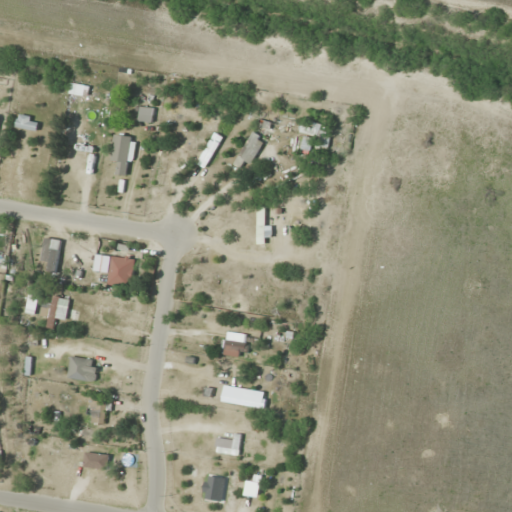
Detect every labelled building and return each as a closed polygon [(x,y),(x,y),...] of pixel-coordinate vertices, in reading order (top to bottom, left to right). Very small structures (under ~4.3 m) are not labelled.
[(153,106),(139,106),(139,120),(153,120),(153,106)] [(36,131),(39,118),(18,113),(15,126),(36,131)] [(99,141),(100,125),(68,121),(66,137),(99,141)] [(246,171),(265,138),(252,130),(233,164),(246,171)] [(133,135),(112,134),(111,163),(118,163),(118,174),(131,175),(133,135)] [(309,159),(312,137),(302,136),(300,158),(309,159)] [(205,148),(205,138),(179,138),(179,148),(205,148)] [(258,243),(267,243),(266,210),(257,211),(258,243)] [(132,278),(134,269),(121,267),(122,257),(112,256),(107,284),(118,286),(119,276),(132,278)] [(81,280),(81,268),(65,268),(65,280),(81,280)] [(70,298),(51,295),(47,326),(55,327),(56,318),(67,319),(70,298)] [(96,381),(98,359),(70,356),(68,378),(96,381)] [(109,401),(89,401),(88,422),(108,423),(109,401)] [(114,456),(74,454),(74,463),(113,465),(114,456)] [(69,459),(44,455),(42,470),(66,474),(69,459)] [(224,509),(232,510),(236,471),(228,470),(224,509)]
